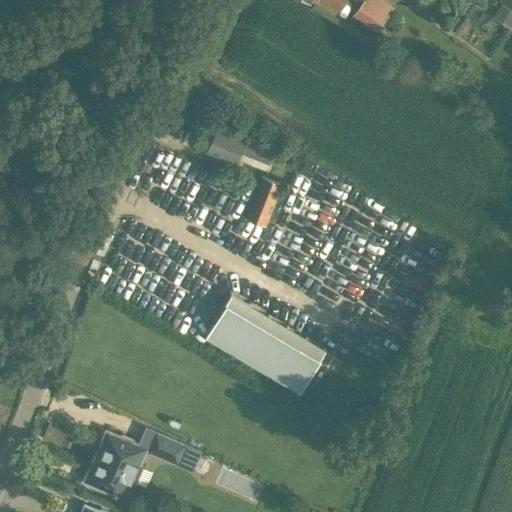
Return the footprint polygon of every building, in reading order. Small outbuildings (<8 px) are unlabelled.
[(306,0),(313,4),(316,1),(337,15),(346,0),(306,0)] [(385,0),(361,0),(352,15),(375,31),(393,5),(385,0)] [(275,148),(218,124),(207,149),(235,161),(239,151),(268,163),(275,148)] [(284,183),(263,175),(246,217),(266,225),(284,183)] [(324,349),(230,292),(204,335),(299,392),(324,349)] [(137,464),(143,449),(177,464),(186,442),(145,424),(136,445),(107,432),(86,479),(91,482),(90,485),(107,492),(108,489),(123,495),(130,480),(134,482),(141,466),(137,464)]
